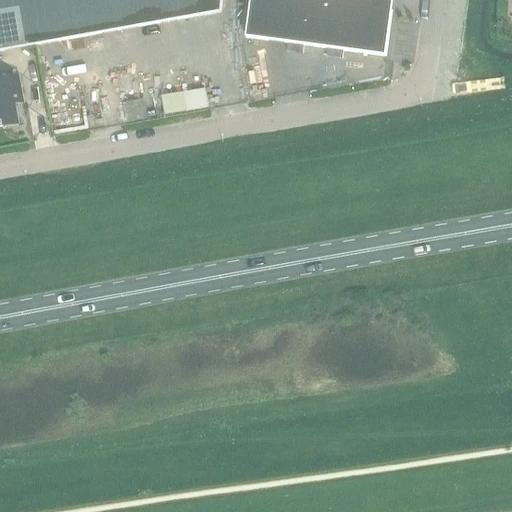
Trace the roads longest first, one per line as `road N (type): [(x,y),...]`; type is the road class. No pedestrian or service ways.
road 1 (primary): [(0,322),(511,228)]
road 2 (residential): [(0,169),(411,94),(430,0)]
